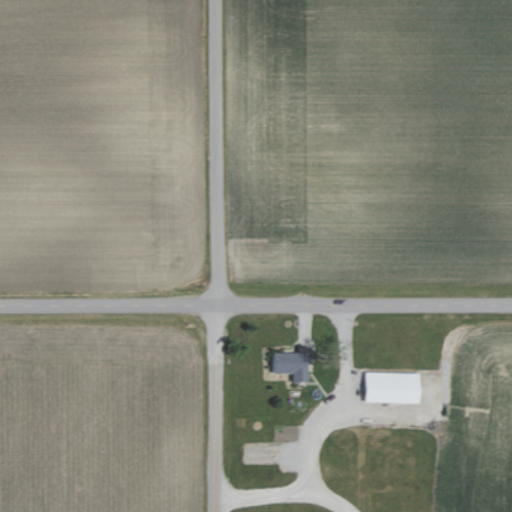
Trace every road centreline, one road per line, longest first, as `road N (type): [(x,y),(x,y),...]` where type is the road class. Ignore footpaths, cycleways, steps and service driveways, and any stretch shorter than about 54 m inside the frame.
road 1 (tertiary): [(511,305),(0,306)]
road 2 (residential): [(209,511),(208,0)]
